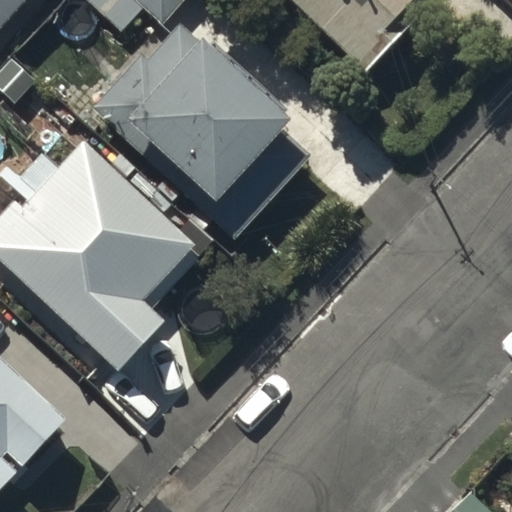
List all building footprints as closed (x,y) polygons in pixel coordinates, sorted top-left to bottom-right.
[(0,0),(0,25),(23,0),(0,0)] [(136,11),(125,0),(87,0),(118,30),(136,11)] [(179,0),(131,0),(157,24),(179,0)] [(426,0),(292,0),(361,67),(426,0)] [(201,46),(175,22),(95,109),(231,233),(308,150),(278,123),(289,111),(208,38),(201,46)] [(33,80),(8,58),(0,66),(0,91),(12,102),(33,80)] [(198,253),(79,142),(19,207),(10,199),(0,209),(0,256),(119,367),(160,323),(146,309),(198,253)] [(0,483),(61,419),(0,361),(0,483)] [(456,511),(501,511),(476,490),(456,511)]
